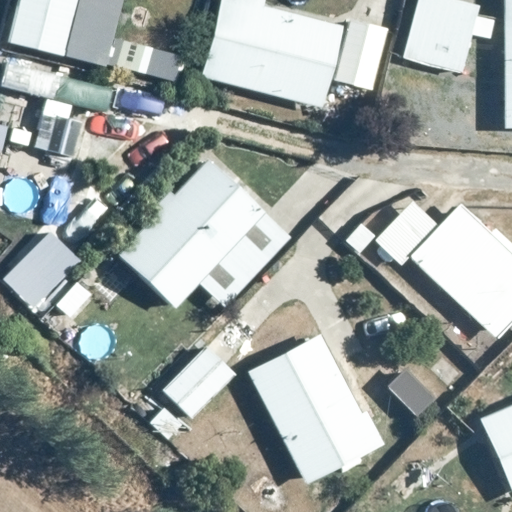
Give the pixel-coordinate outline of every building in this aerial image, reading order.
[(116,0),(11,0),(1,44),(100,68),(116,0)] [(318,10),(276,0),(202,0),(185,75),(295,102),(318,10)] [(511,124),(511,0),(472,0),(473,124),(511,124)] [(379,29),(343,20),(327,83),(364,92),(379,29)] [(181,58),(139,44),(130,69),(172,84),(181,58)] [(88,93),(0,80),(0,215),(70,225),(88,93)] [(165,134),(64,235),(150,321),(251,221),(165,134)] [(359,242),(453,323),(507,261),(413,180),(359,242)] [(276,474),(353,428),(285,314),(208,360),(276,474)] [(468,487),(511,465),(511,366),(429,405),(468,487)]
